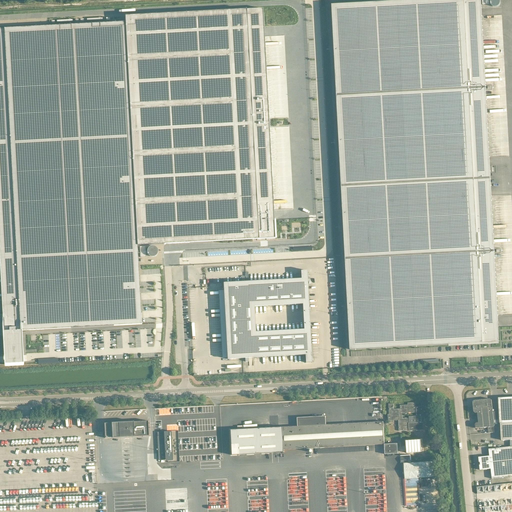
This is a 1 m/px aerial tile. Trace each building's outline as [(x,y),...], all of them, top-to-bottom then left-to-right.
[(485,83),(480,0),(423,0),(332,5),(337,91),(485,83)] [(18,334),(19,334),(19,333),(18,332),(18,331),(142,324),(137,245),(164,244),(165,244),(252,239),(275,238),(263,22),(264,22),(264,21),(263,21),(263,9),(257,9),(252,9),(251,9),(125,16),(125,22),(67,25),(18,28),(0,28),(0,255),(0,259),(3,313),(5,355),(22,354),(21,337),(21,335),(19,336),(18,336),(18,335),(18,334)] [(341,177),(490,169),(485,83),(337,91),(341,177)] [(346,263),(494,255),(490,169),(341,177),(346,263)] [(159,251),(157,250),(155,249),(153,250),(152,250),(150,252),(150,254),(150,256),(150,257),(152,259),(154,260),(155,260),(157,259),(159,258),(159,257),(160,255),(160,253),(159,251)] [(494,255),(346,263),(351,350),(498,342),(499,342),(494,255)] [(310,321),(309,312),(307,270),(301,271),(301,279),(223,283),(223,284),(224,290),(227,358),(227,359),(245,358),(245,362),(249,362),(249,358),(305,355),(306,363),(312,362),(310,321)] [(511,397),(498,398),(499,403),(499,412),(500,423),(501,440),(510,440),(510,446),(510,447),(511,446),(511,397)] [(474,401),(473,402),(473,405),(474,412),(475,413),(477,413),(493,411),(492,405),(491,400),(490,399),(476,400),(474,401)] [(408,403),(408,405),(408,413),(411,412),(411,413),(416,413),(416,415),(417,415),(418,415),(423,415),(428,415),(428,410),(426,410),(426,402),(421,402),(421,406),(415,406),(415,402),(408,403)] [(389,414),(388,414),(388,421),(398,420),(399,431),(409,430),(409,423),(408,423),(408,418),(402,419),(402,414),(407,414),(407,413),(408,413),(408,405),(400,405),(400,409),(394,409),(394,403),(388,404),(388,405),(389,408),(389,409),(389,414)] [(476,423),(475,424),(475,428),(479,428),(484,427),(488,427),(488,433),(495,432),(494,426),(494,423),(493,412),(493,411),(477,413),(478,422),(476,423)] [(284,450),(299,449),(300,450),(304,450),(304,449),(384,444),(383,422),(326,425),(326,416),(297,418),(298,426),(230,430),(231,455),(284,452),(284,450)] [(105,438),(149,436),(148,421),(124,422),(104,423),(105,438)] [(409,423),(409,430),(413,430),(416,430),(423,430),(423,424),(423,422),(422,422),(419,422),(409,423)] [(164,436),(157,436),(158,445),(164,445),(164,453),(162,453),(162,454),(158,454),(158,460),(164,460),(165,460),(173,459),(171,434),(164,435),(164,436)] [(421,440),(406,441),(407,453),(422,452),(421,440)] [(385,454),(398,453),(398,443),(385,444),(385,454)] [(489,456),(479,457),(479,462),(480,462),(480,465),(479,465),(480,470),(491,469),(492,479),(511,476),(511,446),(510,447),(489,449),(489,456)] [(405,479),(433,477),(432,461),(404,463),(405,479)] [(385,483),(384,470),(372,470),(372,481),(379,481),(379,484),(385,483)]
